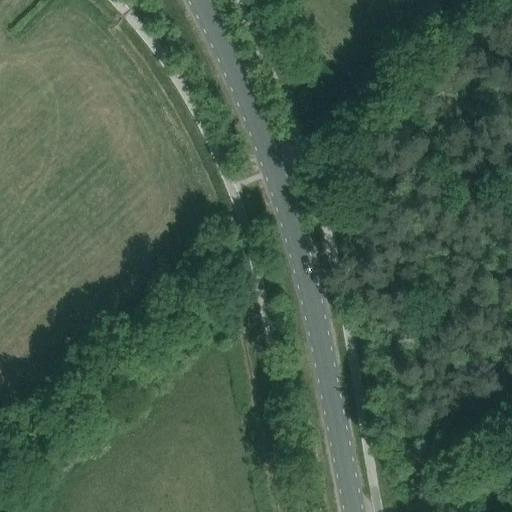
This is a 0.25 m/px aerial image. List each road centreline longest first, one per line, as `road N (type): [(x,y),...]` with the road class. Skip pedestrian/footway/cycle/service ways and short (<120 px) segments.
road 1 (secondary): [(348,511),(308,290),(272,169),(198,0)]
road 2 (track): [(272,169),(481,0)]
